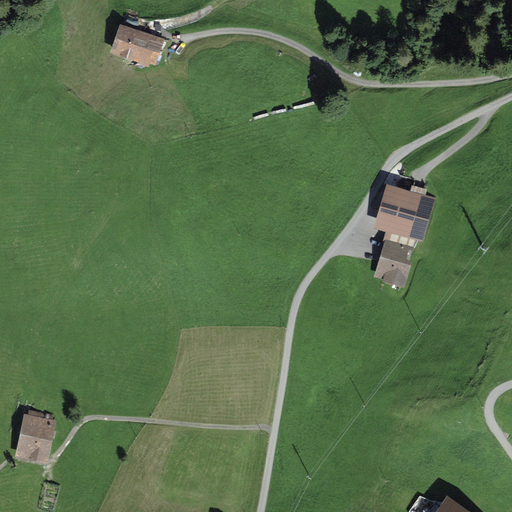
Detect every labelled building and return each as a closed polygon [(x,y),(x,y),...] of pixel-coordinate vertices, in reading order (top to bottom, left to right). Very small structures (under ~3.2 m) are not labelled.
[(165,42),(124,27),(114,54),(155,69),(165,42)] [(434,200),(390,186),(377,229),(421,243),(434,200)] [(208,188),(196,206),(207,213),(219,195),(208,188)] [(409,246),(386,240),(374,279),(405,288),(412,262),(405,260),(409,246)] [(54,421),(25,416),(18,454),(46,459),(54,421)] [(475,511),(445,492),(431,511),(475,511)]
